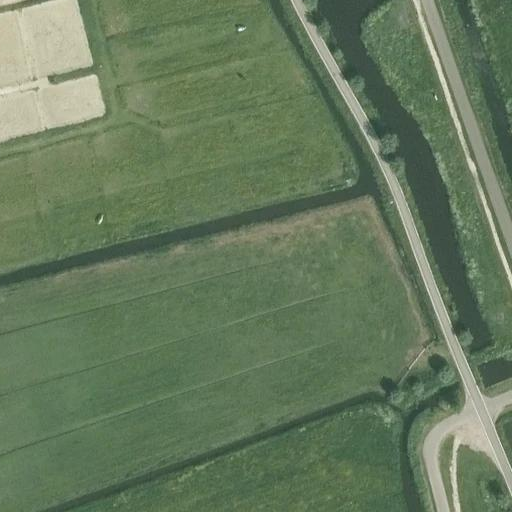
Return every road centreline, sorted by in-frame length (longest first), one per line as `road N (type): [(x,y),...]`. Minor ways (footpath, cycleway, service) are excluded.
road 1 (unclassified): [(511,483),(389,173),(295,0)]
road 2 (unknown): [(511,282),(410,0)]
road 3 (unknown): [(457,511),(448,459),(485,419),(511,407)]
